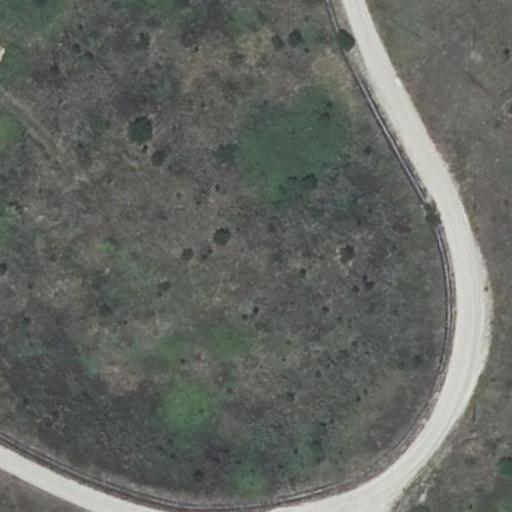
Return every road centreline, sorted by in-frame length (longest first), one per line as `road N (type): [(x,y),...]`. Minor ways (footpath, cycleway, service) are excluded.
road 1 (track): [(379,511),(471,311),(434,170),(366,46),(351,0)]
road 2 (track): [(0,450),(136,511)]
